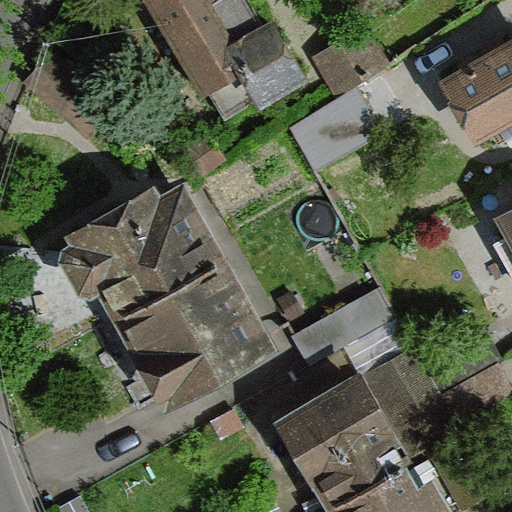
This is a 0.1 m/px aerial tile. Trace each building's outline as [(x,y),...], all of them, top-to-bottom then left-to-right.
[(157,0),(228,117),(301,73),(272,23),(266,26),(250,0),(157,0)] [(344,93),(355,86),(387,65),(366,30),(321,59),(344,93)] [(511,46),(453,79),(481,129),(497,120),(511,111),(511,46)] [(52,55),(30,80),(71,117),(93,92),(52,55)] [(382,134),(355,86),(344,93),(293,126),(317,170),(382,134)] [(511,111),(497,120),(506,137),(511,134),(511,111)] [(127,310),(217,259),(181,195),(158,209),(152,198),(84,235),(88,242),(108,276),(127,310)] [(511,235),(499,242),(511,265),(511,235)] [(108,276),(88,242),(68,254),(85,283),(92,286),(108,276)] [(262,340),(217,259),(127,310),(172,391),(262,340)] [(382,287),(343,309),(359,336),(398,314),(382,287)] [(343,309),(296,335),(313,364),(359,337),(359,336),(343,309)] [(441,392),(501,360),(507,356),(489,323),(423,359),(441,392)] [(418,352),(375,377),(417,452),(461,427),(457,420),(441,392),(423,359),(418,352)] [(511,378),(501,360),(441,392),(457,420),(511,388),(511,378)] [(357,382),(290,421),(338,500),(399,464),(404,461),(357,382)] [(491,492),(464,442),(437,457),(464,507),(491,492)] [(416,497),(399,464),(338,500),(344,511),(445,511),(431,488),(416,497)]
